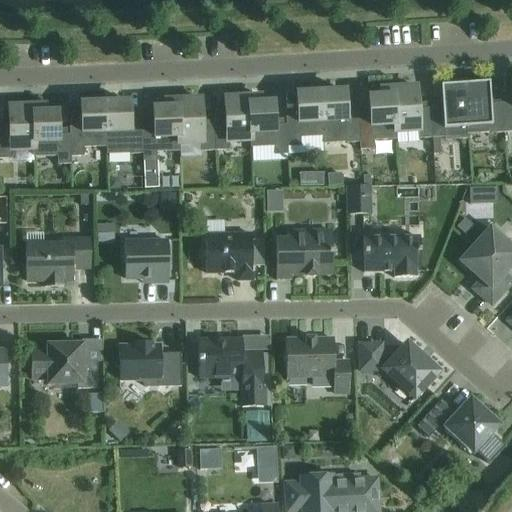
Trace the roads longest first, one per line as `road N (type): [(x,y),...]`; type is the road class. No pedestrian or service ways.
road 1 (residential): [(506,400),(407,309),(0,315)]
road 2 (residential): [(0,77),(511,48)]
